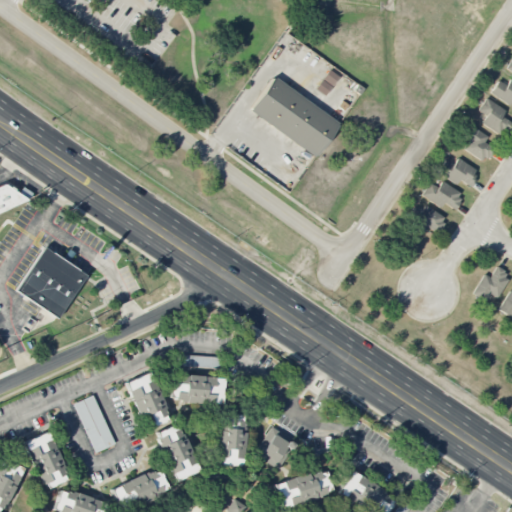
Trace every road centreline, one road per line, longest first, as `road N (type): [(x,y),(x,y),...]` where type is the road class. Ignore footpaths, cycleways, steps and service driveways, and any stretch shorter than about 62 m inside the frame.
road 1 (primary): [(511,470),(0,120)]
road 2 (residential): [(347,260),(0,7)]
road 3 (residential): [(511,13),(347,260)]
road 4 (residential): [(235,282),(0,389)]
road 5 (residential): [(419,303),(511,165)]
